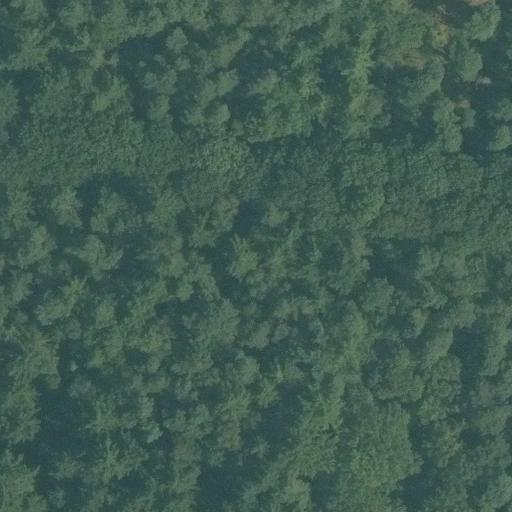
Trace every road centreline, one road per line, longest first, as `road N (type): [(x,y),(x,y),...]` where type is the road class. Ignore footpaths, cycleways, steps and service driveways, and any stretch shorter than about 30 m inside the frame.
road 1 (track): [(329,511),(405,0)]
road 2 (track): [(0,126),(511,189)]
